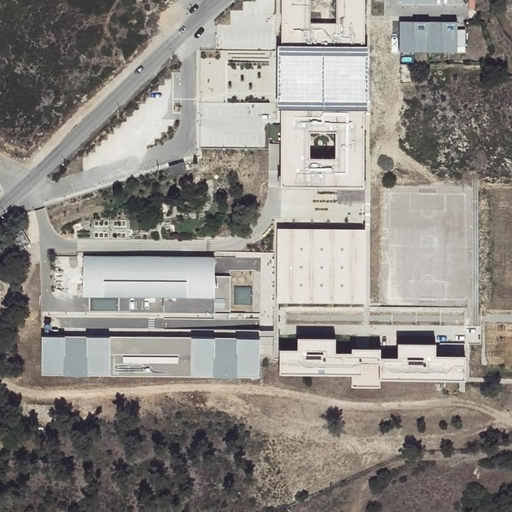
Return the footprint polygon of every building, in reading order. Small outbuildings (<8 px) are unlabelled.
[(336,0),(251,0),(256,64),(339,59),(336,0)] [(430,22),(372,25),(374,56),(432,52),(431,47),(439,46),(438,29),(430,30),(430,22)] [(356,100),(355,67),(298,70),(299,104),(356,100)] [(288,210),(301,210),(296,137),(264,139),(270,232),(286,230),(285,220),(289,220),(288,210)] [(173,178),(170,166),(155,171),(158,182),(173,178)] [(448,240),(446,196),(372,200),(375,244),(448,240)] [(304,263),(301,210),(288,210),(289,220),(285,220),(286,230),(270,232),(270,243),(277,242),(278,264),(304,263)] [(511,228),(477,229),(477,249),(511,248),(511,228)] [(277,242),(270,243),(276,337),(355,333),(351,268),(305,270),(304,263),(278,264),(277,242)] [(84,296),(214,297),(214,258),(84,256),(84,296)] [(511,272),(473,273),(473,304),(511,303),(511,272)] [(470,309),(471,333),(485,333),(485,331),(511,330),(511,310),(485,311),(485,308),(470,309)] [(511,337),(473,338),(474,369),(511,368),(511,337)]
